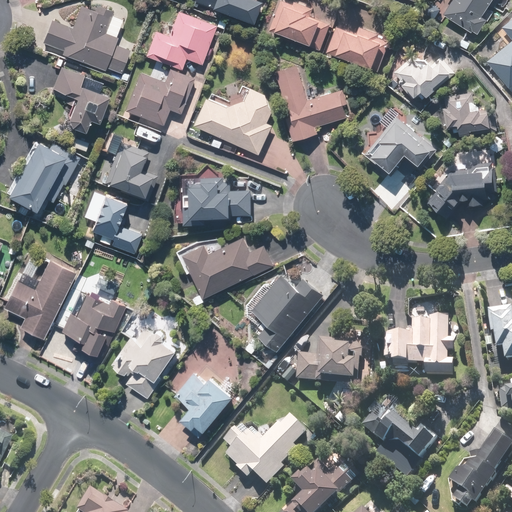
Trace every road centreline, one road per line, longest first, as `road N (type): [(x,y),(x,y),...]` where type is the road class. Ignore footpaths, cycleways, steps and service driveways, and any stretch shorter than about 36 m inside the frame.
road 1 (residential): [(511,253),(403,262),(374,252),(328,206)]
road 2 (residential): [(76,415),(204,511)]
